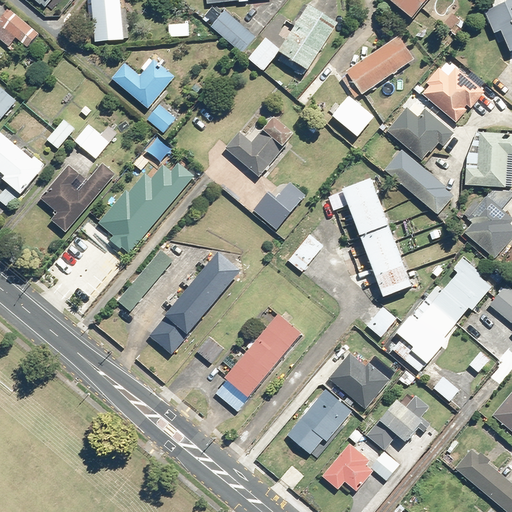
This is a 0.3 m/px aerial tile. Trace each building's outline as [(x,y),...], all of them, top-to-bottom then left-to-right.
[(124,43),(118,0),(89,0),(94,46),(124,43)] [(428,0),(390,0),(410,20),(429,1),(428,0)] [(511,0),(485,15),(511,64),(511,0)] [(153,8),(141,8),(141,18),(152,18),(153,8)] [(230,8),(211,29),(240,55),(259,34),(230,8)] [(307,77),(338,26),(310,9),(278,60),(307,77)] [(467,23),(452,12),(442,24),(457,36),(467,23)] [(38,39),(6,14),(0,21),(0,44),(6,49),(14,38),(30,50),(38,39)] [(168,26),(169,39),(189,37),(188,25),(168,26)] [(360,98),(415,62),(399,38),(344,75),(360,98)] [(260,70),(277,52),(264,40),(247,59),(260,70)] [(204,51),(192,51),(191,60),(203,61),(204,51)] [(143,112),(174,80),(153,60),(138,76),(124,64),(109,81),(143,112)] [(455,129),(486,92),(455,67),(448,76),(437,66),(423,84),(430,90),(421,101),(455,129)] [(202,89),(194,82),(188,90),(196,97),(202,89)] [(0,89),(0,120),(16,105),(0,89)] [(162,103),(149,119),(167,134),(180,118),(162,103)] [(387,127),(423,161),(450,133),(425,109),(415,119),(405,109),(387,127)] [(223,151),(256,177),(289,136),(256,110),(223,151)] [(25,119),(14,124),(20,135),(30,130),(25,119)] [(57,152),(76,130),(65,121),(46,142),(57,152)] [(96,162),(117,135),(109,128),(101,139),(87,128),(74,145),(96,162)] [(511,133),(470,131),(465,188),(502,191),(505,157),(511,157),(511,133)] [(2,132),(0,134),(0,176),(22,196),(45,171),(2,132)] [(160,165),(171,152),(156,138),(144,152),(160,165)] [(400,147),(381,170),(435,215),(454,192),(400,147)] [(149,163),(141,155),(132,165),(141,173),(149,163)] [(97,226),(126,252),(195,178),(180,164),(170,174),(162,166),(149,179),(144,175),(97,226)] [(63,235),(114,178),(101,166),(88,181),(72,167),(41,202),(57,216),(50,224),(63,235)] [(285,179),(256,212),(274,228),(304,196),(285,179)] [(380,299),(410,288),(370,182),(340,193),(380,299)] [(452,225),(493,262),(511,240),(511,218),(482,192),(452,225)] [(326,248),(309,233),(287,260),(305,274),(326,248)] [(118,304),(130,314),(172,262),(160,252),(118,304)] [(144,337),(168,356),(237,272),(213,253),(144,337)] [(461,263),(392,348),(423,373),(492,288),(461,263)] [(511,290),(509,287),(492,308),(511,324),(511,290)] [(383,311),(367,325),(377,337),(393,323),(383,311)] [(237,413),(301,336),(275,315),(212,393),(237,413)] [(209,365),(223,350),(209,338),(196,352),(209,365)] [(477,375),(489,360),(479,352),(467,367),(477,375)] [(346,354),(331,371),(365,402),(387,377),(367,359),(361,366),(346,354)] [(415,378),(405,370),(397,380),(408,388),(415,378)] [(442,377),(432,390),(446,401),(456,388),(442,377)] [(284,432),(306,453),(354,404),(332,383),(284,432)] [(511,392),(490,418),(511,437),(511,392)] [(422,427),(395,404),(367,438),(382,451),(394,437),(405,447),(422,427)] [(355,445),(364,434),(356,428),(348,439),(355,445)] [(451,465),(506,511),(511,511),(511,481),(511,483),(468,446),(451,465)] [(376,472),(347,447),(320,478),(336,492),(344,483),(357,495),(376,472)]
